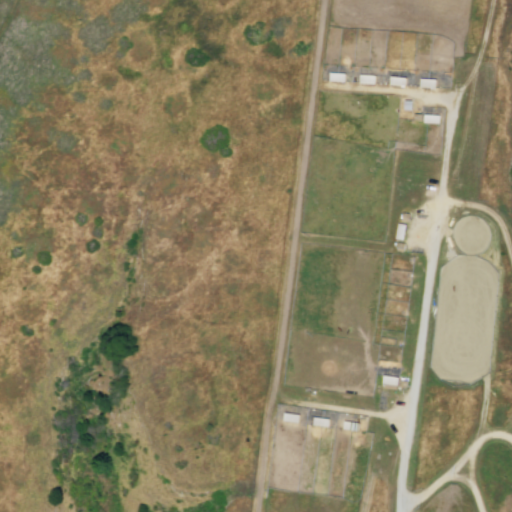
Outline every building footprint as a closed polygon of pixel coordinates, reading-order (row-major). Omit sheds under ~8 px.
[(331,81),(345,83),(346,73),(331,71),(331,81)] [(361,84),(376,85),(376,75),(362,74),(361,84)] [(391,85),(406,86),(407,76),(392,75),(391,85)] [(422,89),(436,90),(437,80),(422,79),(422,89)] [(426,124),(440,125),(441,115),(427,114),(426,124)] [(401,233),(409,234),(410,222),(403,222),(401,233)] [(383,387),(397,389),(398,379),(384,378),(383,387)] [(284,422),(299,423),(300,413),(285,412),(284,422)] [(314,426),(328,427),(329,417),(315,416),(314,426)] [(345,430),(359,431),(360,421),(346,420),(345,430)]
